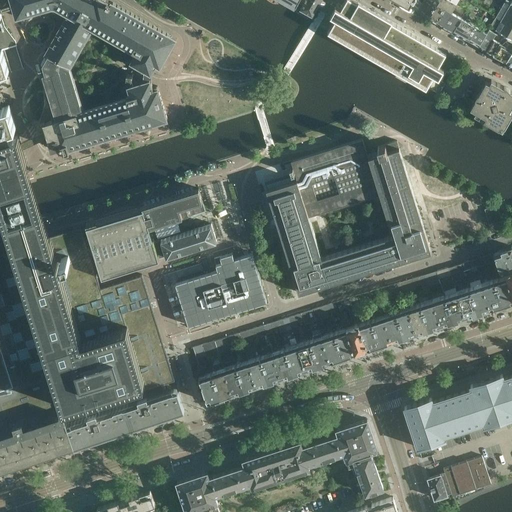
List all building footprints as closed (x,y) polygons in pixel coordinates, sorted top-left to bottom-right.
[(43,348),(154,313),(142,275),(100,288),(81,226),(54,234),(55,236),(50,238),(29,170),(27,161),(22,148),(46,140),(49,139),(51,145),(52,144),(53,147),(51,148),(52,149),(63,146),(64,149),(61,149),(62,151),(152,124),(168,119),(168,117),(167,117),(158,86),(153,87),(151,81),(152,72),(155,66),(160,69),(176,40),(177,39),(173,36),(109,0),(12,0),(17,17),(52,6),(56,7),(69,14),(44,57),(45,58),(43,63),(42,63),(42,65),(44,70),(42,71),(57,119),(45,122),(45,121),(43,121),(45,125),(18,133),(12,134),(10,129),(16,127),(9,105),(2,107),(0,100),(0,74),(9,72),(9,71),(2,49),(0,49),(0,16),(2,16),(0,11),(0,201),(16,253),(25,281),(0,289),(0,388),(51,372),(43,348)] [(283,0),(295,6),(299,0),(304,3),(300,8),(312,15),(319,3),(323,5),(325,1),(323,0),(283,0)] [(446,54),(392,23),(393,21),(358,1),(357,3),(352,0),(346,0),(340,10),(335,7),(331,16),(336,18),(328,31),(426,87),(433,75),(438,77),(438,78),(443,69),(450,56),(445,54),(446,54)] [(451,10),(456,1),(453,0),(438,0),(437,2),(446,7),(451,10)] [(511,38),(511,4),(505,1),(491,26),(497,30),(511,38)] [(437,22),(446,7),(437,2),(429,16),(429,17),(430,18),(437,22)] [(454,12),(451,10),(446,7),(437,22),(445,27),(454,12)] [(470,13),(465,11),(462,17),(458,22),(453,31),(469,40),(477,27),(478,24),(467,18),(470,13)] [(453,31),(462,16),(454,12),(445,27),(452,31),(453,31)] [(486,50),(493,38),(497,30),(491,26),(489,29),(487,33),(479,46),(486,50)] [(479,46),(487,33),(482,30),(477,27),(469,40),(470,41),(475,44),(479,46)] [(511,38),(497,30),(493,38),(500,42),(493,54),(502,59),(506,61),(511,64),(511,38)] [(493,54),(500,42),(493,38),(486,50),(493,54)] [(439,94),(446,83),(437,78),(438,77),(433,75),(426,87),(439,94)] [(511,111),(510,110),(511,105),(511,91),(510,90),(509,89),(509,88),(508,88),(507,87),(506,87),(505,87),(503,86),(491,80),(489,83),(486,81),(485,82),(479,93),(478,94),(477,94),(476,95),(476,96),(475,97),(475,98),(475,99),(475,100),(470,108),(486,117),(484,120),(499,129),(500,126),(502,126),(504,127),(511,113),(511,111)] [(363,138),(291,160),(297,180),(267,189),(299,293),(430,252),(431,251),(397,140),(377,146),(380,154),(368,157),(363,138)] [(167,256),(195,248),(217,241),(226,238),(238,234),(230,210),(218,213),(213,215),(217,228),(213,229),(211,224),(161,239),(163,244),(160,245),(161,250),(148,254),(147,251),(111,262),(103,238),(148,224),(149,227),(183,217),(183,218),(206,211),(199,188),(85,224),(85,225),(86,225),(102,276),(150,261),(167,256)] [(502,221),(497,205),(484,209),(489,224),(502,221)] [(190,320),(269,296),(254,248),(236,253),(234,247),(216,253),(220,265),(177,278),(190,320)] [(511,269),(511,247),(493,253),(496,260),(499,270),(505,272),(511,269)] [(496,260),(493,253),(486,255),(488,262),(496,260)] [(488,262),(486,255),(474,259),(476,266),(488,262)] [(476,266),(474,259),(461,263),(463,270),(476,266)] [(166,280),(204,268),(202,261),(164,273),(166,280)] [(463,270),(461,263),(449,267),(451,274),(463,270)] [(451,274),(449,267),(436,270),(439,278),(451,274)] [(440,282),(439,278),(436,270),(424,274),(426,282),(428,286),(440,282)] [(426,282),(424,274),(412,278),(414,286),(426,282)] [(511,301),(511,293),(506,275),(494,279),(503,306),(508,305),(507,303),(511,301)] [(415,290),(414,286),(412,278),(399,282),(402,289),(403,293),(415,290)] [(503,306),(494,279),(481,283),(490,309),(497,306),(498,308),(503,306)] [(402,289),(399,282),(387,286),(389,293),(402,289)] [(490,309),(481,283),(469,287),(478,313),(490,309)] [(389,293),(387,286),(375,290),(377,297),(389,293)] [(478,313),(469,287),(457,291),(465,317),(478,313)] [(377,297),(375,290),(362,294),(365,301),(377,297)] [(465,317),(457,291),(445,295),(453,321),(465,317)] [(365,301),(362,294),(350,297),(352,305),(365,301)] [(453,321),(445,295),(432,299),(441,325),(453,321)] [(367,349),(359,324),(352,305),(350,297),(338,301),(340,309),(348,306),(354,325),(346,328),(355,353),(367,349)] [(441,325),(432,299),(420,303),(428,329),(441,325)] [(340,309),(338,301),(325,305),(328,312),(340,309)] [(428,329),(420,303),(408,308),(416,333),(428,329)] [(328,312),(325,305),(313,309),(315,316),(328,312)] [(416,333),(408,308),(395,312),(404,337),(416,333)] [(315,316),(313,309),(300,313),(303,320),(304,322),(308,321),(308,319),(315,316)] [(404,337),(395,312),(383,316),(392,341),(404,337)] [(14,405),(156,361),(152,349),(164,345),(154,313),(43,348),(51,372),(0,388),(0,435),(21,429),(14,405)] [(303,320),(300,313),(288,317),(291,324),(303,320)] [(392,341),(383,316),(371,320),(380,347),(385,345),(385,344),(392,341)] [(291,324),(288,317),(276,321),(278,328),(291,324)] [(380,347),(371,320),(359,324),(367,349),(375,347),(375,348),(380,347)] [(278,328),(276,321),(264,324),(266,332),(278,328)] [(281,378),(273,352),(266,332),(264,324),(251,328),(254,336),(254,338),(258,337),(257,334),(262,333),(266,346),(264,346),(267,353),(266,354),(260,356),(269,382),(281,378)] [(254,336),(251,328),(239,332),(241,339),(254,336)] [(355,353),(346,328),(334,332),(343,359),(348,357),(348,356),(355,353)] [(241,339),(239,332),(227,336),(229,343),(241,339)] [(330,362),(322,336),(321,332),(312,335),(313,339),(309,340),(318,366),(330,362)] [(343,359),(334,332),(322,336),(330,362),(338,359),(338,361),(343,359)] [(229,343),(227,336),(214,340),(217,347),(229,343)] [(217,347),(214,340),(202,344),(204,351),(217,347)] [(318,366),(309,340),(297,344),(306,370),(318,366)] [(206,362),(202,352),(204,351),(202,344),(191,347),(197,365),(206,362)] [(306,370),(297,344),(285,348),(293,374),(306,370)] [(293,374),(285,348),(273,352),(281,378),(293,374)] [(269,382),(260,356),(248,360),(257,386),(269,382)] [(168,357),(156,361),(14,405),(21,429),(67,413),(77,445),(184,410),(168,357)] [(257,386),(248,360),(236,364),(244,390),(257,386)] [(244,390),(236,364),(224,368),(232,394),(244,390)] [(232,394),(224,368),(211,372),(220,399),(226,398),(225,396),(232,394)] [(220,399),(211,372),(199,376),(207,402),(215,399),(216,401),(220,399)] [(511,374),(503,378),(503,377),(503,376),(502,374),(500,375),(487,380),(473,384),(470,385),(471,387),(472,388),(432,401),(432,400),(431,398),(429,398),(407,406),(404,406),(405,409),(406,409),(418,445),(417,445),(418,447),(420,447),(420,446),(443,439),(445,438),(444,436),(444,435),(483,422),(483,423),(484,426),(486,425),(511,416),(511,374)] [(0,470),(77,445),(67,413),(21,429),(0,435),(0,470)] [(377,449),(367,419),(337,429),(339,434),(320,440),(326,458),(344,452),(347,459),(371,451),(377,449)] [(326,458),(320,440),(302,446),(301,440),(294,443),(303,470),(310,468),(308,464),(326,458)] [(303,470),(294,443),(250,457),(259,484),(303,470)] [(450,497),(511,475),(511,444),(443,468),(444,472),(428,478),(429,479),(430,485),(432,491),(434,496),(434,497),(434,498),(435,498),(448,493),(450,497)] [(383,487),(378,471),(371,451),(347,459),(349,465),(355,463),(365,493),(383,487)] [(259,484),(250,457),(243,459),(245,465),(227,471),(233,489),(251,483),(252,487),(259,484)] [(215,495),(233,489),(227,471),(209,477),(207,471),(177,481),(187,511),(193,510),(218,502),(215,495)] [(152,511),(151,506),(155,504),(151,490),(129,497),(130,499),(119,503),(119,500),(97,507),(98,511),(152,511)] [(393,511),(398,511),(393,496),(372,503),(373,507),(368,508),(367,505),(345,511),(393,511)] [(214,511),(213,510),(220,508),(218,502),(193,510),(194,511),(214,511)]
